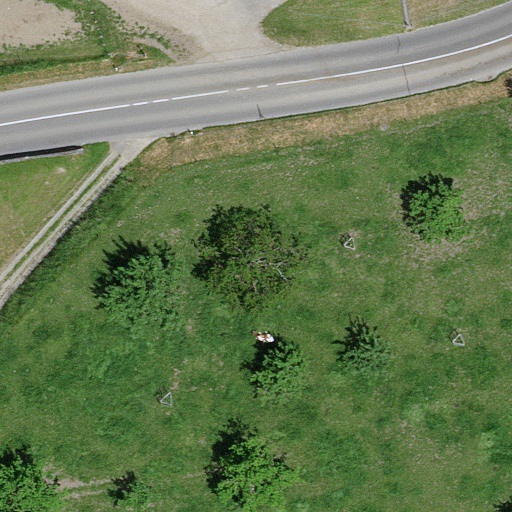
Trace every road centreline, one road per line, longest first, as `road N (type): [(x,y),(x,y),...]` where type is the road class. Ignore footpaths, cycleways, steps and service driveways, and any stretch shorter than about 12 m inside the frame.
road 1 (secondary): [(0,124),(393,66),(511,33)]
road 2 (track): [(0,300),(186,96)]
